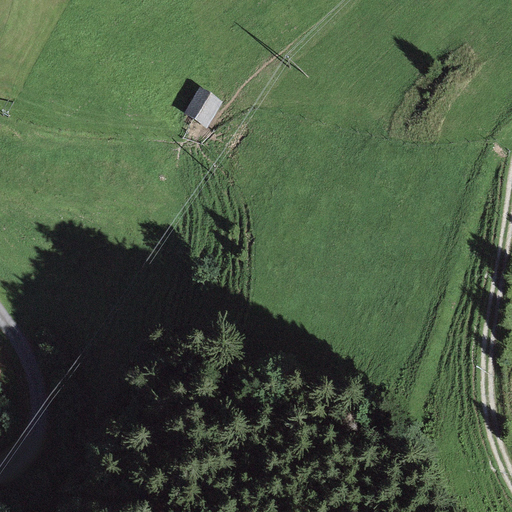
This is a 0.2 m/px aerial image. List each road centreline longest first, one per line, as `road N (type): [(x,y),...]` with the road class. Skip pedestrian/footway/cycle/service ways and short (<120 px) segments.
road 1 (track): [(511,204),(485,377),(511,482)]
road 2 (track): [(0,473),(35,432),(40,392),(0,314)]
